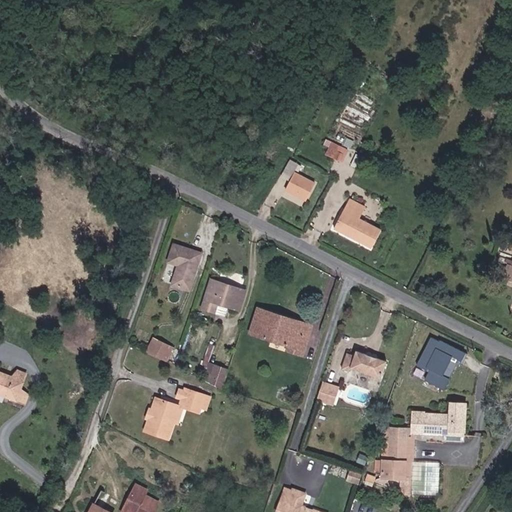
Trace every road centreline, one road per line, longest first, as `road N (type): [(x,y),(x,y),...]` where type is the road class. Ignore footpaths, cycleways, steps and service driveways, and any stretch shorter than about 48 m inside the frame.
road 1 (unclassified): [(0,77),(46,125),(188,186),(511,349)]
road 2 (unknown): [(357,272),(298,440),(301,465),(327,484)]
